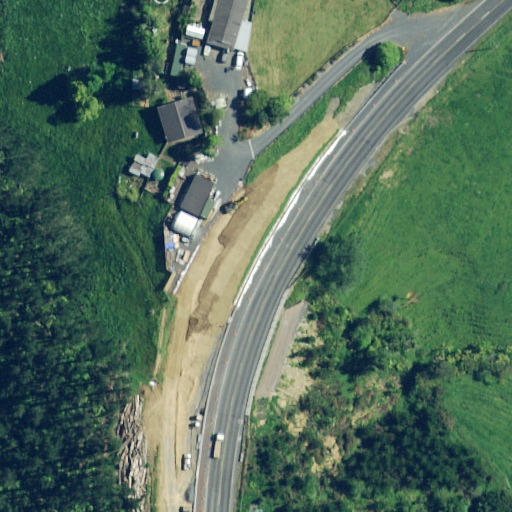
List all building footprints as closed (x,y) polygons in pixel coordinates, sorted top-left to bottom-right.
[(247,0),(217,0),(212,20),(205,43),(233,51),(234,48),(245,51),(253,24),(242,21),(247,0)] [(187,44),(176,42),(169,76),(180,78),(187,44)] [(200,134),(190,97),(156,106),(166,143),(200,134)] [(149,153),(146,160),(137,155),(129,171),(148,181),(162,187),(173,165),(149,153)] [(212,182),(192,174),(179,208),(198,216),(212,182)]
